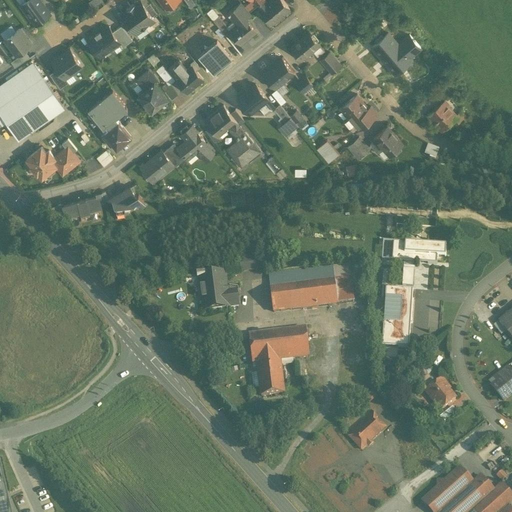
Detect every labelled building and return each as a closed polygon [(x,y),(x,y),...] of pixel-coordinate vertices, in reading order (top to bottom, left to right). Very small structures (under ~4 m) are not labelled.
[(40,0),(27,0),(22,4),(36,23),(50,13),(40,0)] [(145,6),(140,0),(138,0),(131,5),(145,26),(155,19),(152,15),(145,6)] [(269,0),(268,1),(266,0),(262,0),(258,4),(260,7),(260,8),(272,22),(290,7),(284,0),(269,0)] [(241,1),(228,12),(237,23),(246,16),(246,17),(250,13),(241,1)] [(157,12),(150,2),(145,6),(152,15),(157,12)] [(145,26),(131,5),(121,12),(126,19),(133,29),(136,33),(145,26)] [(229,27),(219,15),(213,19),(223,31),(229,27)] [(237,23),(230,29),(240,42),(248,36),(249,36),(257,30),(246,17),(246,16),(237,23)] [(133,29),(126,19),(121,23),(122,24),(128,32),(133,29)] [(113,31),(120,41),(120,42),(122,46),(133,39),(128,32),(122,24),(113,31)] [(109,25),(88,39),(100,56),(120,42),(120,41),(113,31),(109,25)] [(20,27),(5,38),(17,54),(31,43),(20,27)] [(309,31),(291,46),(301,59),(313,49),(317,54),(324,49),(309,31)] [(398,44),(388,32),(372,46),(395,72),(422,49),(410,34),(398,44)] [(214,70),(231,57),(217,40),(200,53),(214,70)] [(82,65),(70,47),(53,59),(58,67),(65,77),(65,76),(82,65)] [(341,64),(329,51),(320,58),(332,72),(341,64)] [(13,57),(16,64),(27,59),(24,53),(13,57)] [(294,71),(282,56),(275,62),(264,71),(263,71),(275,86),(294,71)] [(62,102),(33,61),(0,84),(0,110),(19,138),(37,126),(34,121),(62,102)] [(162,64),(156,69),(169,83),(175,78),(162,64)] [(176,77),(188,91),(203,78),(192,64),(184,71),(176,77)] [(179,65),(171,71),(176,77),(184,71),(179,65)] [(65,77),(58,67),(50,73),(60,87),(69,81),(65,76),(65,77)] [(149,67),(136,78),(144,89),(155,80),(155,81),(158,79),(149,67)] [(306,74),(296,82),(303,91),(313,83),(306,74)] [(155,81),(155,80),(144,89),(139,93),(152,109),(157,105),(160,108),(163,106),(165,107),(167,107),(169,107),(170,105),(171,104),(171,102),(171,100),(155,81)] [(255,82),(238,97),(250,112),(268,97),(255,82)] [(177,94),(170,85),(165,90),(172,98),(177,94)] [(285,98),(277,87),(272,92),(280,102),(285,98)] [(446,87),(436,95),(442,102),(444,100),(452,94),(446,87)] [(118,120),(116,117),(128,107),(113,88),(89,108),(104,126),(106,124),(109,128),(118,120)] [(368,107),(357,94),(357,93),(342,106),(352,118),(353,117),(360,126),(359,127),(360,127),(377,113),(370,105),(368,107)] [(457,116),(444,100),(442,102),(429,113),(429,115),(441,129),(443,130),(457,117),(457,116)] [(235,118),(230,112),(224,103),(205,118),(220,136),(221,135),(218,132),(228,124),(235,118)] [(280,103),(274,107),(281,116),(287,111),(280,103)] [(245,119),(235,108),(230,112),(235,118),(239,124),(245,119)] [(289,132),(301,123),(304,127),(311,122),(301,108),(282,123),(289,132)] [(239,124),(235,118),(228,124),(239,138),(228,146),(241,163),(260,149),(239,124)] [(131,135),(119,120),(118,120),(109,128),(101,134),(111,145),(114,143),(117,147),(125,140),(126,142),(131,138),(130,136),(131,135)] [(192,123),(182,132),(183,132),(188,139),(188,138),(197,130),(192,124),(193,124),(192,123)] [(387,125),(374,137),(375,138),(383,148),(389,155),(403,143),(387,125)] [(197,130),(188,138),(188,139),(178,146),(178,147),(186,157),(187,158),(197,150),(207,159),(206,160),(214,152),(214,151),(205,143),(207,142),(197,130)] [(354,130),(346,138),(351,143),(359,136),(354,130)] [(370,148),(359,136),(351,143),(349,145),(359,157),(370,148)] [(66,147),(55,156),(60,161),(56,164),(63,173),(80,159),(74,151),(77,148),(68,137),(62,142),(66,147)] [(332,137),(320,145),(331,160),(343,152),(332,137)] [(383,148),(375,138),(371,142),(370,141),(369,143),(370,144),(378,152),(383,148)] [(175,142),(169,146),(181,161),(186,157),(178,147),(178,146),(175,142)] [(439,157),(442,147),(431,143),(427,153),(439,157)] [(55,156),(49,149),(46,151),(42,145),(27,157),(33,163),(31,164),(37,172),(39,171),(42,175),(56,164),(60,161),(55,156)] [(181,161),(169,146),(164,150),(174,162),(173,163),(175,165),(181,161)] [(106,148),(97,156),(104,165),(114,158),(106,148)] [(163,149),(141,166),(152,180),(173,163),(174,162),(164,150),(163,149)] [(273,154),(267,159),(277,171),(283,166),(273,154)] [(352,175),(362,172),(359,161),(349,163),(352,175)] [(110,198),(109,198),(112,202),(115,208),(113,209),(115,217),(133,214),(144,200),(139,194),(136,196),(131,186),(110,198)] [(105,190),(102,192),(105,206),(112,202),(109,198),(110,198),(105,190)] [(234,192),(235,205),(256,203),(256,197),(248,197),(248,191),(234,192)] [(102,192),(96,193),(96,195),(100,208),(106,207),(105,206),(102,192)] [(84,201),(76,203),(76,201),(63,204),(65,212),(67,217),(69,224),(80,221),(81,223),(90,220),(90,218),(102,215),(100,208),(96,195),(84,199),(84,201)] [(63,202),(51,205),(54,215),(65,212),(63,204),(63,202)] [(383,243),(382,262),(402,263),(402,261),(404,262),(404,267),(415,268),(415,262),(428,263),(428,265),(437,266),(438,257),(446,258),(446,247),(383,243)] [(263,256),(240,259),(241,271),(265,268),(263,256)] [(348,266),(269,276),(270,289),(334,281),(350,279),(348,266)] [(401,289),(384,288),(380,346),(408,348),(413,270),(402,269),(401,289)] [(225,274),(205,276),(197,277),(197,279),(199,279),(204,312),(229,308),(238,307),(236,291),(227,293),(225,274)] [(350,279),(334,281),(337,305),(353,302),(350,279)] [(334,281),(270,289),(273,313),(337,305),(334,281)] [(511,311),(498,323),(511,340),(511,311)] [(306,329),(249,336),(252,365),(289,361),(310,358),(306,329)] [(289,361),(257,365),(261,397),(285,394),(281,366),(284,366),(289,365),(289,361)] [(289,365),(284,366),(286,383),(298,382),(295,364),(289,365)] [(507,368),(493,379),(497,383),(505,377),(511,372),(507,368)] [(422,378),(431,386),(437,380),(427,372),(422,378)] [(497,383),(492,388),(503,402),(511,394),(511,386),(505,377),(497,383)] [(450,390),(442,380),(426,393),(441,412),(456,400),(449,391),(450,390)] [(378,385),(364,398),(371,405),(384,392),(378,385)] [(447,420),(459,411),(456,407),(444,415),(447,420)] [(370,411),(346,433),(361,450),(386,428),(382,424),(380,426),(375,420),(377,419),(370,411)] [(0,511),(11,511),(0,463),(0,511)] [(511,511),(481,476),(473,483),(460,468),(445,482),(437,481),(437,489),(422,502),(430,511),(511,511)]
